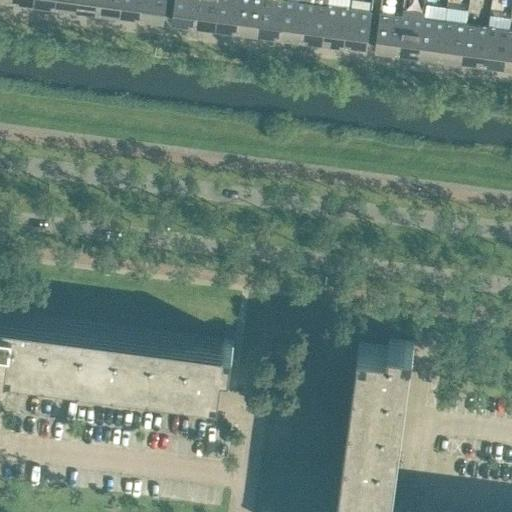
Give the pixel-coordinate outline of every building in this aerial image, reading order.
[(98,10),(99,0),(77,0),(77,7),(98,10)] [(120,13),(121,0),(99,0),(98,10),(120,13)] [(141,16),(143,0),(121,0),(120,13),(141,16)] [(164,19),(166,0),(143,0),(141,16),(164,19)] [(194,23),(197,0),(174,0),(172,20),(194,23)] [(216,26),(219,0),(197,0),(194,23),(216,26)] [(237,29),(240,0),(219,0),(216,26),(237,29)] [(258,32),(262,0),(240,0),(237,29),(258,32)] [(281,35),(285,0),(262,0),(258,32),(281,35)] [(301,37),(306,0),(302,0),(285,0),(281,35),(301,37)] [(323,40),(328,3),(328,0),(306,0),(301,37),(323,40)] [(344,43),(349,6),(328,3),(323,40),(344,43)] [(367,46),(372,9),(349,6),(344,43),(367,46)] [(419,53),(424,17),(425,10),(403,7),(402,14),(397,50),(419,53)] [(397,50),(402,14),(380,11),(375,47),(397,50)] [(440,56),(445,19),(424,17),(419,53),(440,56)] [(462,59),(467,22),(445,19),(440,56),(462,59)] [(483,62),(488,25),(467,22),(462,59),(483,62)] [(504,65),(509,28),(488,25),(483,62),(504,65)] [(0,348),(8,350),(6,360),(218,389),(225,337),(13,308),(12,313),(0,311),(0,348)] [(392,487),(394,473),(411,347),(360,340),(360,342),(362,342),(358,375),(355,375),(355,377),(357,378),(353,410),(351,410),(350,413),(353,413),(349,445),(346,445),(346,448),(348,448),(344,480),(342,480),(342,483),(344,483),(339,511),(474,511),(421,505),(423,491),(392,487)]
